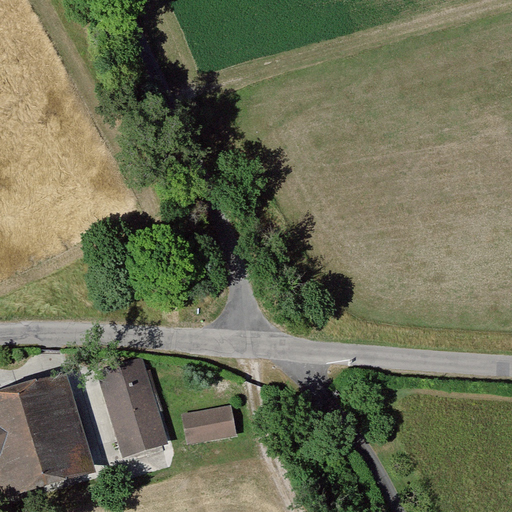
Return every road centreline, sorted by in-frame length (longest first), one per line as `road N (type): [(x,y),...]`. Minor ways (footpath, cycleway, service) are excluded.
road 1 (unclassified): [(112,0),(223,238),(249,345)]
road 2 (residential): [(511,366),(249,345)]
road 3 (residential): [(249,345),(0,337)]
